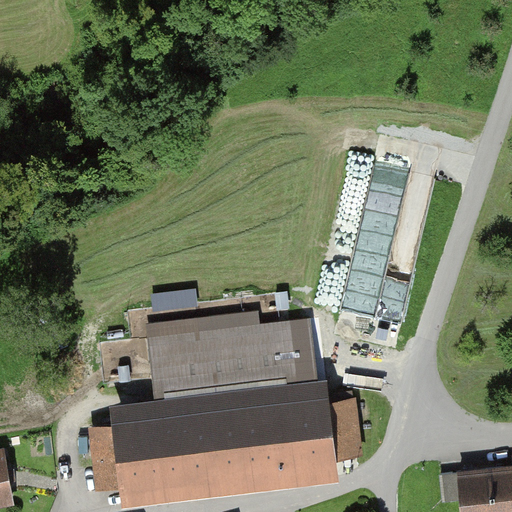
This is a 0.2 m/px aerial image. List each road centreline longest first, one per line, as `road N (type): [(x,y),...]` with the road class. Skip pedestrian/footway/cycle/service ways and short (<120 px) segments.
road 1 (unclassified): [(407,438),(434,318),(511,89)]
road 2 (unclassified): [(207,511),(344,489),(388,467)]
